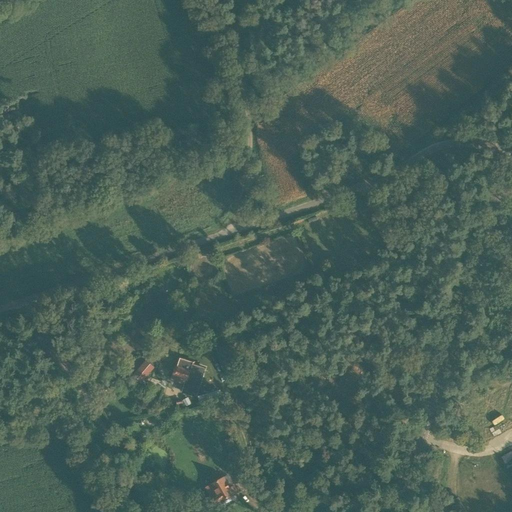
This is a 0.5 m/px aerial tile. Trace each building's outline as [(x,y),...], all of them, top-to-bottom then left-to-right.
[(197,364),(193,363),(180,358),(172,380),(185,385),(183,392),(195,396),(202,374),(195,371),(197,364)] [(145,360),(134,373),(143,381),(154,368),(145,360)] [(104,376),(94,381),(99,390),(104,387),(109,384),(110,383),(117,380),(125,378),(132,376),(129,366),(126,367),(118,369),(111,372),(104,376)] [(237,493),(231,481),(228,482),(225,476),(206,488),(211,497),(212,497),(216,505),(237,493)] [(476,477),(467,477),(467,497),(496,497),(500,504),(492,509),(493,511),(511,511),(511,503),(509,499),(504,502),(502,499),(502,487),(498,487),(498,477),(487,477),(488,479),(482,479),(482,481),(476,481),(476,477)]
